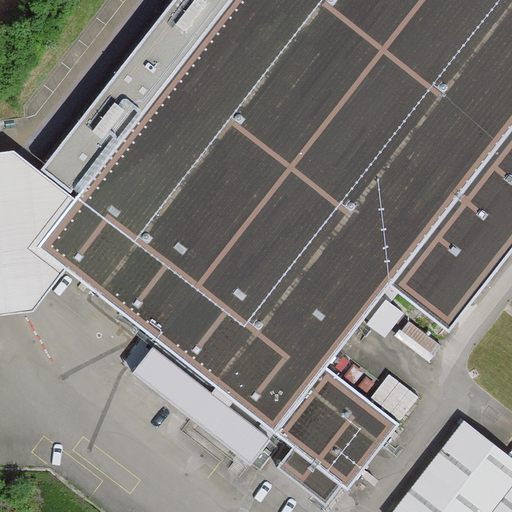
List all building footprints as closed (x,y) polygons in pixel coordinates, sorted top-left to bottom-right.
[(348,488),(362,471),(382,445),(400,423),(329,365),(381,297),(390,285),(511,129),(511,0),(232,0),(76,199),(39,246),(68,268),(348,488)] [(511,129),(390,285),(450,331),(511,253),(511,129)] [(0,317),(10,316),(36,313),(68,268),(39,246),(76,199),(15,152),(0,154),(0,317)] [(433,357),(441,347),(410,323),(402,333),(433,357)] [(153,347),(133,373),(251,465),(271,440),(270,439),(275,432),(263,423),(258,429),(229,407),(234,401),(217,387),(212,393),(153,347)] [(378,396),(410,419),(428,395),(396,371),(378,396)] [(511,511),(511,456),(466,420),(393,511),(511,511)]
